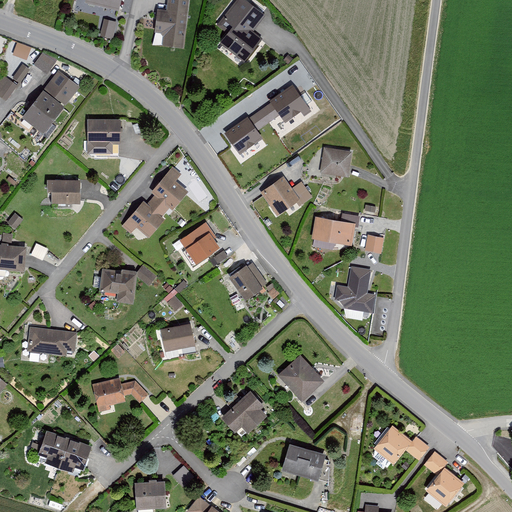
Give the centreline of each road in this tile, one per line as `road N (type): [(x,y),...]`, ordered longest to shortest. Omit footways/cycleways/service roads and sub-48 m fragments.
road 1 (residential): [(184,130),(45,289),(63,326)]
road 2 (residential): [(408,203),(299,48),(263,25)]
road 3 (tertiary): [(305,296),(184,130)]
road 4 (residential): [(436,0),(408,203)]
road 5 (residential): [(305,296),(163,429)]
road 6 (residential): [(408,203),(381,373)]
road 7 (tertiary): [(119,73),(0,20)]
